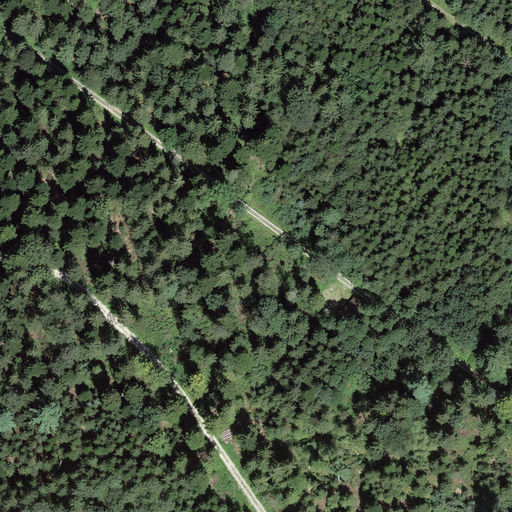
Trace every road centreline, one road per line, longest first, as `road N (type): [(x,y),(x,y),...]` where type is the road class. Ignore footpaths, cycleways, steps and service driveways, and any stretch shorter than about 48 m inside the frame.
road 1 (track): [(511,402),(0,29)]
road 2 (track): [(0,256),(65,278),(99,300),(182,391),(260,511)]
